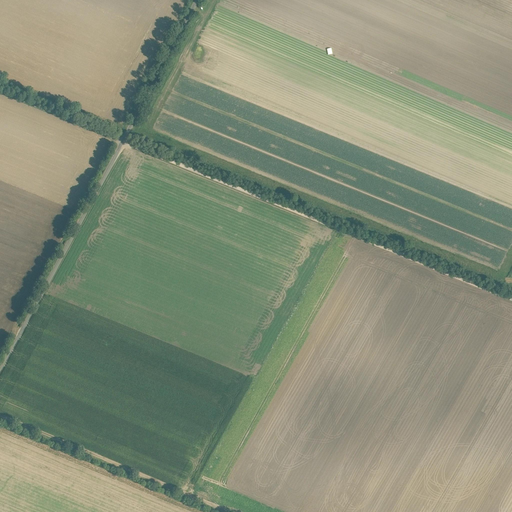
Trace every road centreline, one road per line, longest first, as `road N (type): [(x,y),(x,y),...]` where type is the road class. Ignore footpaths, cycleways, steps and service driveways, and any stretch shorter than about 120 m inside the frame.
road 1 (track): [(511,300),(122,142)]
road 2 (unclassified): [(122,142),(0,369)]
road 3 (track): [(229,511),(0,414)]
road 4 (unclassified): [(196,0),(122,142)]
road 5 (unclassified): [(122,142),(0,92)]
